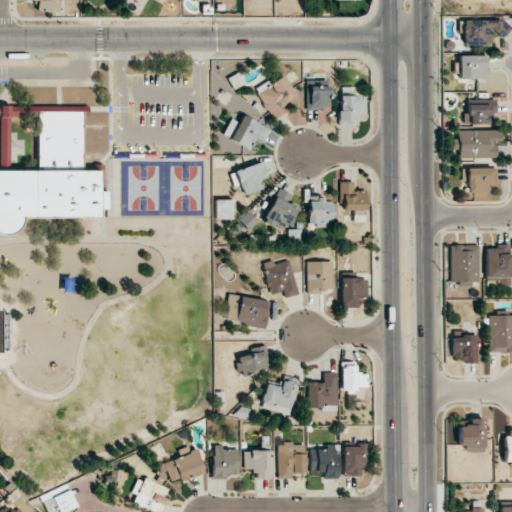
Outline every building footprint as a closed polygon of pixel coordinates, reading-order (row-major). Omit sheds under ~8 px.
[(58,0),(28,0),(29,1),(36,1),(36,11),(59,11),(58,0)] [(462,20),(463,45),(492,45),(492,30),(500,30),(500,19),(462,20)] [(458,79),(487,79),(486,55),(458,55),(458,79)] [(255,90),(273,119),(286,111),(282,106),(296,97),(281,74),(255,90)] [(305,110),(326,110),(327,83),(306,82),(305,110)] [(365,119),(365,97),(338,96),(338,125),(358,126),(358,119),(365,119)] [(495,99),(467,100),(467,113),(463,113),(463,124),(489,124),(489,112),(495,112),(495,99)] [(82,111),(36,111),(37,170),(0,170),(0,116),(3,116),(26,116),(26,108),(0,107),(0,220),(102,219),(102,170),(83,170),(82,111)] [(250,149),(255,138),(263,142),(270,129),(241,115),(238,122),(230,119),(222,136),(250,149)] [(453,158),(495,157),(494,140),(500,140),(500,130),(456,130),(456,138),(453,138),(453,158)] [(267,177),(261,161),(229,173),(234,188),(239,186),(243,195),(262,188),(259,180),(267,177)] [(468,193),(488,192),(488,183),(496,183),(495,167),(461,168),(461,183),(467,183),(468,193)] [(353,182),(340,182),(340,211),(365,210),(364,190),(353,191),(353,182)] [(293,194),(276,188),(264,222),(287,231),(297,206),(289,203),(293,194)] [(307,225),(325,225),(326,221),(332,221),(332,202),(322,201),(322,196),(307,196),(307,225)] [(233,219),(233,199),(214,200),(215,219),(233,219)] [(510,245),(495,244),(495,248),(485,248),(484,280),(497,281),(497,285),(509,285),(510,245)] [(449,282),(478,282),(477,245),(449,245),(449,282)] [(282,291),(285,298),(298,294),(288,260),(275,264),(274,260),(262,263),(272,294),(282,291)] [(306,261),(307,292),(332,291),(332,261),(306,261)] [(365,298),(365,277),(340,278),(341,308),(358,307),(358,299),(365,298)] [(270,302),(229,294),(224,320),(264,328),(270,302)] [(511,314),(487,315),(488,352),(511,351),(511,314)] [(476,335),(451,336),(451,358),(462,358),(462,363),(476,362),(476,335)] [(247,349),(248,353),(235,357),(240,376),(270,369),(264,345),(247,349)] [(366,373),(355,373),(354,362),(340,362),(341,392),(354,392),(354,387),(367,387),(366,373)] [(306,382),(307,410),(336,409),(336,372),(322,373),(322,382),(306,382)] [(280,386),(264,384),(261,410),(291,413),(295,381),(281,380),(280,386)] [(483,451),(483,419),(469,418),(468,425),(458,425),(458,445),(464,446),(464,451),(483,451)] [(511,430),(505,430),(503,461),(511,461),(511,430)] [(304,473),(304,443),(277,444),(278,478),(292,478),(292,473),(304,473)] [(204,472),(195,445),(178,451),(180,457),(163,463),(169,481),(179,477),(180,481),(204,472)] [(211,479),(224,478),(224,474),(238,474),(238,449),(221,449),(221,445),(211,445),(211,479)] [(337,479),(337,446),(309,445),(308,473),(322,474),(322,478),(337,479)] [(342,445),(343,476),(359,476),(358,467),(366,467),(365,445),(342,445)] [(270,479),(269,450),(243,451),(243,469),(253,469),(253,479),(270,479)] [(132,502),(156,511),(159,511),(169,490),(138,476),(131,492),(136,494),(132,502)] [(46,511),(56,511),(75,506),(71,491),(42,500),(46,511)]
